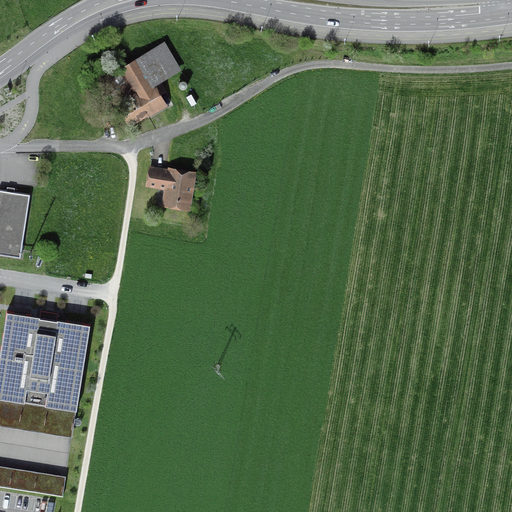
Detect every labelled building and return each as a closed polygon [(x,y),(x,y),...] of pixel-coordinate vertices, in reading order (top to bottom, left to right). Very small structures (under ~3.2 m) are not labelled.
[(178,70),(163,44),(120,69),(135,94),(134,95),(136,98),(120,107),(129,122),(145,113),(162,103),(164,107),(165,107),(158,96),(165,92),(159,81),(178,70)] [(192,176),(180,174),(151,169),(149,184),(167,187),(164,203),(187,206),(192,176)] [(0,190),(0,255),(20,258),(29,195),(0,190)] [(39,318),(39,317),(6,312),(0,349),(0,398),(75,410),(89,325),(56,320),(39,318)] [(62,479),(0,468),(0,487),(59,498),(62,479)]
